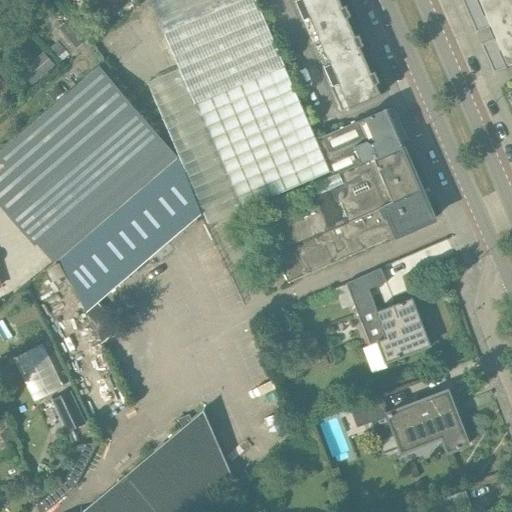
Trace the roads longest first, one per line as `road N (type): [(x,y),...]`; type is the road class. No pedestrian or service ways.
road 1 (tertiary): [(384,0),(510,283)]
road 2 (tertiary): [(511,216),(419,0)]
